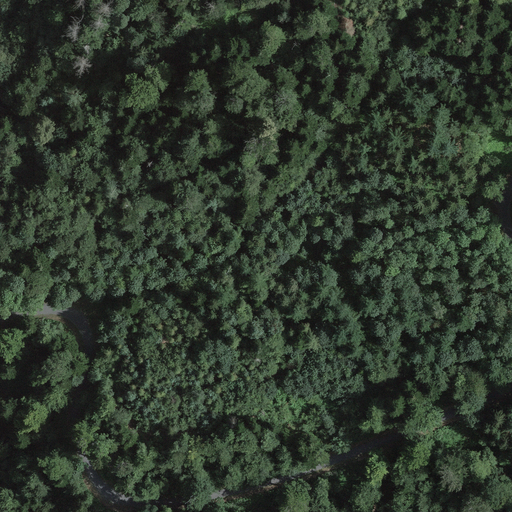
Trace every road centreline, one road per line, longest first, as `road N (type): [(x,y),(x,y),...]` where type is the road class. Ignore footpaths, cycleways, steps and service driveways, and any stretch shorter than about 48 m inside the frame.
road 1 (track): [(511,386),(287,479),(153,506),(119,498),(92,479),(78,449),(74,421),(86,340),(73,315),(22,307),(0,319)]
road 2 (track): [(422,0),(332,139),(222,263),(73,315)]
